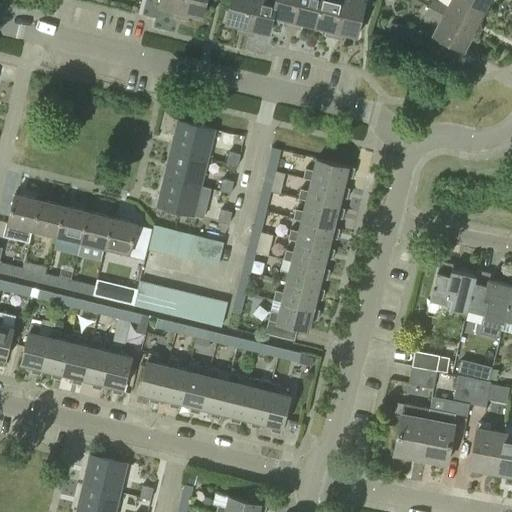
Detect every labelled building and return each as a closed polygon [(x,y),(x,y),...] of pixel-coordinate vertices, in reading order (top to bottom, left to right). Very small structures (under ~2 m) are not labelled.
[(183,0),(160,0),(159,7),(173,10),(172,15),(179,17),(183,0)] [(183,0),(179,17),(187,18),(188,14),(202,17),(205,0),(183,0)] [(245,33),(253,0),(230,0),(225,22),(239,26),(238,31),(245,33)] [(275,0),(253,0),(245,33),(253,35),(254,30),(268,33),(272,16),(272,15),(275,0)] [(292,26),(297,0),(275,0),(272,15),(272,16),(285,19),(284,24),(292,26)] [(314,26),(320,0),(297,0),(292,26),(299,27),(301,22),(314,26)] [(334,36),(342,0),(320,0),(314,26),(327,29),(326,34),(334,36)] [(342,0),(334,36),(341,37),(343,32),(356,36),(365,0),(342,0)] [(479,20),(484,11),(463,0),(449,0),(447,5),(436,0),(432,0),(429,7),(479,33),(481,29),(479,20)] [(463,0),(484,11),(489,0),(463,0)] [(478,36),(479,33),(429,7),(426,14),(439,20),(433,34),(464,50),(470,37),(478,36)] [(411,42),(414,28),(391,23),(388,36),(411,42)] [(171,149),(208,157),(214,129),(178,120),(171,149)] [(266,168),(275,170),(280,149),(271,147),(266,168)] [(201,185),(208,157),(171,149),(165,176),(201,185)] [(229,150),(226,162),(237,165),(240,153),(229,150)] [(311,179),(343,186),(345,176),(352,178),(355,167),(316,158),(313,170),(305,168),(303,177),(311,179)] [(270,190),(275,170),(266,168),(261,188),(270,190)] [(211,188),(201,185),(165,176),(157,206),(204,217),(211,188)] [(223,178),(220,190),(230,192),(233,180),(223,178)] [(349,188),(343,186),(311,179),(308,190),(300,188),(298,198),(306,200),(338,206),(340,196),(347,198),(349,188)] [(265,211),(270,190),(261,188),(256,209),(265,211)] [(32,229),(40,199),(15,193),(8,223),(32,229)] [(57,235),(64,205),(40,199),(32,229),(57,235)] [(344,208),(338,206),(306,200),(303,210),(295,208),(293,218),(301,220),(333,227),(335,216),(342,218),(344,208)] [(81,241),(88,211),(64,205),(57,235),(81,241)] [(221,208),(218,220),(229,223),(232,211),(221,208)] [(260,231),(265,211),(256,209),(251,229),(260,231)] [(105,247),(112,217),(88,211),(81,241),(105,247)] [(112,217),(105,247),(130,253),(137,223),(112,217)] [(339,228),(333,227),(301,220),(298,230),(290,228),(288,238),(296,240),(328,247),(330,237),(337,238),(339,228)] [(159,251),(165,228),(152,225),(147,248),(159,251)] [(171,254),(176,231),(165,228),(159,251),(171,254)] [(255,251),(260,231),(251,229),(246,249),(255,251)] [(182,256),(188,234),(176,231),(171,254),(182,256)] [(194,259),(199,237),(188,234),(182,256),(194,259)] [(205,262),(211,240),(199,237),(194,259),(205,262)] [(211,240),(205,262),(217,265),(223,243),(211,240)] [(334,248),(328,247),(296,240),(293,251),(285,249),(283,258),(291,260),(323,267),(325,257),(332,258),(334,248)] [(250,272),(255,251),(246,249),(241,270),(250,272)] [(329,269),(323,267),(291,260),(288,271),(280,269),(278,279),(286,281),(318,287),(320,277),(327,279),(329,269)] [(475,275),(474,275),(452,269),(453,263),(440,260),(430,299),(447,303),(446,307),(467,312),(467,309),(466,309),(475,275)] [(6,263),(4,272),(21,276),(23,267),(6,263)] [(30,269),(28,278),(45,282),(47,273),(30,269)] [(511,286),(511,284),(511,285),(489,279),(490,273),(476,269),(474,275),(475,275),(466,309),(467,309),(484,313),(483,316),(503,322),(504,318),(511,286)] [(245,292),(250,272),(241,270),(236,290),(245,292)] [(54,274),(52,283),(69,288),(71,279),(54,274)] [(93,294),(93,295),(134,305),(138,289),(97,279),(95,285),(93,294)] [(3,280),(1,289),(14,292),(16,283),(3,280)] [(78,280),(76,289),(93,294),(95,285),(78,280)] [(138,289),(134,305),(146,307),(152,283),(140,280),(138,289)] [(324,289),(318,287),(286,281),(283,291),(275,289),(273,299),(281,301),(313,308),(315,298),(322,299),(324,289)] [(152,283),(146,307),(156,310),(162,285),(152,283)] [(167,313),(173,288),(162,285),(156,310),(167,313)] [(39,288),(36,298),(50,301),(52,292),(39,288)] [(178,315),(184,290),(173,288),(167,313),(178,315)] [(188,318),(195,293),(184,290),(178,315),(188,318)] [(240,313),(245,292),(236,290),(231,311),(240,313)] [(199,321),(205,296),(195,293),(188,318),(199,321)] [(59,294),(57,303),(70,306),(73,297),(59,294)] [(210,323),(216,298),(205,296),(199,321),(210,323)] [(216,298),(210,323),(221,326),(227,301),(216,298)] [(80,299),(77,308),(91,311),(93,302),(80,299)] [(319,309),(313,308),(281,301),(278,312),(270,310),(265,332),(294,339),(297,327),(308,329),(311,318),(317,319),(319,309)] [(100,304),(98,313),(111,316),(113,307),(100,304)] [(120,308),(118,318),(132,321),(134,312),(120,308)] [(0,364),(4,366),(13,327),(3,325),(5,316),(0,315),(0,364)] [(157,318),(155,328),(168,331),(171,321),(157,318)] [(43,368),(49,336),(39,334),(41,325),(31,323),(21,363),(32,365),(31,372),(41,374),(43,368)] [(178,323),(175,333),(189,336),(191,326),(178,323)] [(198,327),(196,338),(209,341),(211,331),(198,327)] [(63,373),(69,341),(59,338),(61,331),(51,328),(49,336),(43,368),(53,370),(51,377),(61,379),(63,373)] [(236,347),(238,337),(218,332),(216,342),(236,347)] [(83,378),(90,346),(80,343),(81,336),(71,333),(69,341),(63,373),(73,375),(71,382),(82,385),(83,378)] [(256,352),(259,342),(238,337),(236,347),(256,352)] [(104,383),(111,351),(101,349),(103,341),(92,338),(90,346),(83,378),(93,380),(92,387),(102,389),(104,383)] [(276,357),(279,347),(259,342),(256,352),(276,357)] [(113,343),(111,351),(104,383),(113,385),(112,392),(122,394),(132,356),(121,354),(123,345),(113,343)] [(279,347),(276,357),(297,362),(300,351),(279,347)] [(446,372),(449,357),(415,350),(412,365),(446,372)] [(160,397),(167,365),(156,362),(158,354),(148,351),(139,392),(150,394),(148,401),(159,403),(160,397)] [(181,402),(188,370),(178,367),(179,360),(168,357),(167,365),(160,397),(170,399),(169,406),(179,408),(181,402)] [(472,361),(460,358),(457,370),(469,373),(472,361)] [(201,407),(207,374),(197,372),(199,364),(190,362),(188,370),(181,402),(190,404),(189,411),(199,413),(201,407)] [(221,412),(229,380),(218,377),(220,369),(209,366),(207,374),(201,407),(211,409),(209,416),(220,418),(221,412)] [(433,388),(436,371),(411,366),(408,383),(433,388)] [(242,417),(249,385),(239,382),(241,374),(231,372),(229,380),(221,412),(231,414),(230,421),(240,423),(242,417)] [(469,403),(474,378),(458,375),(453,400),(469,403)] [(271,384),(271,381),(251,376),(249,385),(242,417),(251,419),(250,426),(260,428),(262,421),(269,390),(271,384)] [(474,378),(469,403),(486,406),(490,381),(474,378)] [(269,390),(262,421),(272,424),(270,430),(280,433),(290,395),(279,392),(281,384),(271,381),(271,384),(269,390)] [(491,381),(488,396),(506,400),(509,384),(491,381)] [(429,408),(403,403),(394,453),(411,456),(412,452),(421,453),(421,452),(429,408)] [(447,458),(455,412),(429,408),(421,452),(421,453),(447,458)] [(496,472),(503,432),(490,430),(491,424),(478,421),(470,467),(471,467),(472,463),(496,468),(496,472)] [(511,433),(503,432),(496,472),(497,472),(497,468),(511,470),(511,433)] [(87,483),(120,491),(126,463),(91,454),(90,455),(94,456),(91,469),(87,468),(84,484),(87,484),(87,483)] [(81,511),(114,511),(120,491),(87,483),(87,484),(84,497),(81,496),(77,511),(79,511),(80,511),(81,511)] [(153,487),(142,484),(140,496),(151,499),(153,487)] [(178,506),(187,508),(193,486),(184,484),(178,506)] [(265,511),(267,504),(228,495),(226,506),(218,505),(215,511),(265,511)]
